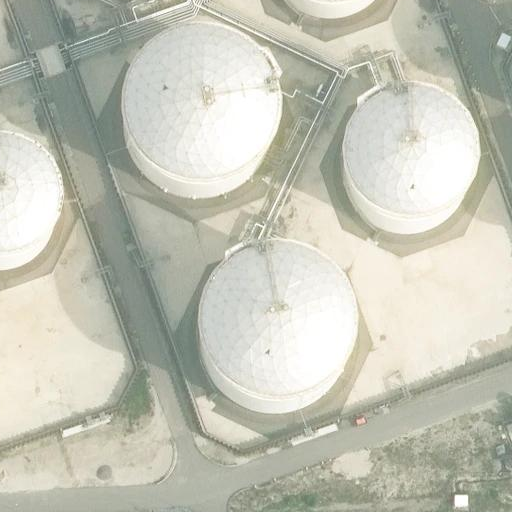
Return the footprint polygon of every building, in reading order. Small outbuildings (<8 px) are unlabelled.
[(319,24),(331,26),(345,25),(357,21),(369,15),(379,6),(383,0),(283,0),(287,5),(296,13),(307,20),(319,24)] [(181,214),(199,217),(218,216),(236,210),(253,201),(267,189),(279,173),(286,156),(290,138),(290,119),(286,100),(278,83),(267,68),(253,56),(238,47),(220,42),(202,40),(184,42),(166,47),(150,57),(137,69),(126,83),(118,100),(114,118),(114,136),(117,154),(124,171),(135,186),(148,199),(164,208),(181,214)] [(388,244),(402,246),(418,245),(433,241),(446,234),(458,223),(467,211),(473,197),(476,182),(476,167),(473,152),(466,138),(458,126),(447,116),(434,109),(420,105),(405,103),(390,105),(376,109),(363,117),(352,126),(343,138),(337,152),(334,166),(333,181),(336,196),(342,209),(350,221),(361,232),(374,239),(388,244)] [(0,278),(11,278),(23,274),(35,268),(45,259),(53,249),(58,237),(61,224),(61,211),(58,198),(53,186),(45,176),(35,167),(24,161),(12,157),(0,156),(0,278)] [(257,431),(275,433),(294,432),(312,427),(329,417),(343,405),(354,390),(362,372),(366,354),(366,335),(362,316),(354,299),(343,285),(329,273),(313,264),(296,258),(278,256),(260,258),(242,264),(226,273),(213,285),(202,300),(194,316),(190,334),(189,352),(193,370),(200,387),(210,402),(224,415),(239,425),(257,431)] [(511,443),(482,445),(483,458),(492,458),(493,469),(511,468),(511,443)]
